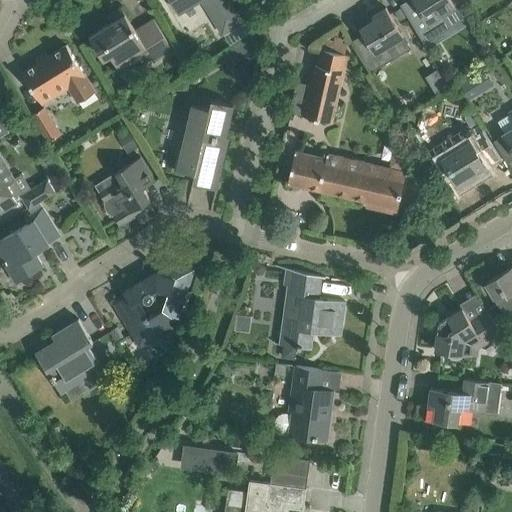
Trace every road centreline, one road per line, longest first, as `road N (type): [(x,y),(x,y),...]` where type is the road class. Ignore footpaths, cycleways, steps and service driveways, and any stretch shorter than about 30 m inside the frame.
road 1 (residential): [(233,234),(178,223),(134,236),(51,299),(0,322)]
road 2 (residential): [(369,511),(398,311),(414,284)]
road 3 (residential): [(414,284),(385,264),(233,234)]
road 4 (residential): [(233,234),(278,52)]
